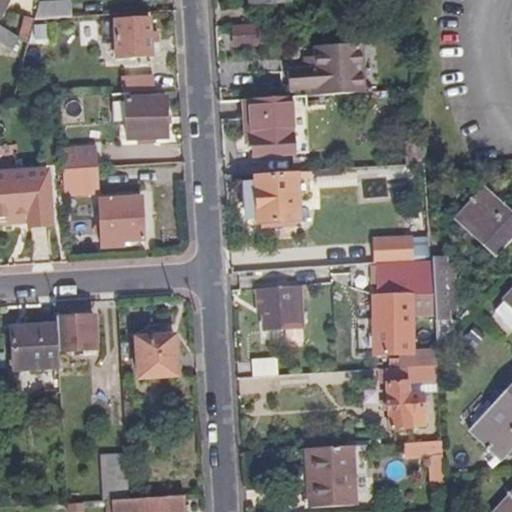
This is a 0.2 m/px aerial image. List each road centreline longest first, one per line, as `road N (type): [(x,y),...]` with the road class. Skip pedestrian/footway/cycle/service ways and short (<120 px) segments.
road 1 (residential): [(208,276),(189,0)]
road 2 (residential): [(224,511),(208,276)]
road 3 (residential): [(208,276),(0,287)]
road 4 (residential): [(486,0),(486,44),(511,123)]
